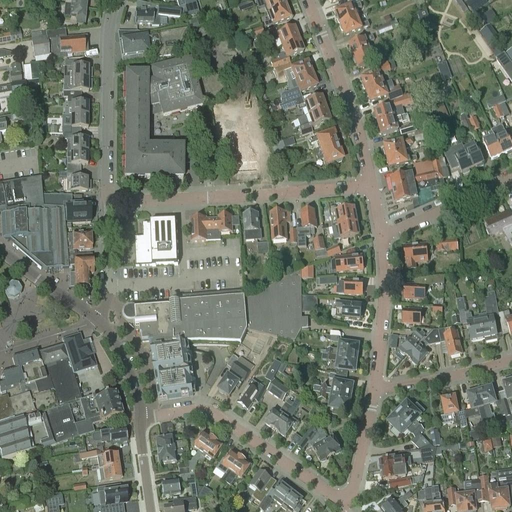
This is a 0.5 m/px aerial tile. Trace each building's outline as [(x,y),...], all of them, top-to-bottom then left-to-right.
[(185,6),(183,0),(176,0),(178,8),(185,6)] [(264,2),(256,5),(258,10),(265,7),(268,14),(285,7),(282,0),(268,0),(263,2),(264,2)] [(486,0),(475,0),(481,9),(489,3),(486,0)] [(251,1),(241,5),(244,11),(253,8),(251,1)] [(152,6),(135,2),(135,25),(151,25),(151,26),(158,26),(158,18),(157,18),(157,17),(182,19),(194,17),(199,16),(197,10),(196,4),(180,9),(152,6)] [(352,6),(335,13),(340,25),(356,19),(354,11),(361,8),(359,4),(352,7),(352,6)] [(64,5),(63,17),(69,18),(69,16),(76,17),(76,21),(84,22),(86,7),(64,5)] [(271,21),(263,24),(265,29),(272,26),(290,20),(285,7),(268,14),(271,21)] [(428,19),(426,12),(418,15),(421,22),(428,19)] [(486,27),(494,22),(489,12),(480,17),(486,27)] [(359,26),(356,19),(340,25),(344,37),(361,31),(361,30),(369,27),(367,23),(359,26)] [(392,25),(375,31),(377,37),(394,30),(392,25)] [(260,29),(252,32),(254,38),(263,35),(260,29)] [(275,31),(257,38),(260,46),(271,41),(272,44),(278,41),(281,48),(298,41),(293,29),(283,33),(282,31),(276,34),(275,31)] [(64,30),(45,33),(46,41),(50,41),(51,61),(65,60),(65,55),(85,53),(83,38),(65,40),(64,30)] [(137,33),(116,33),(121,63),(142,60),(190,53),(187,30),(162,33),(162,30),(154,30),(155,31),(149,32),(149,30),(137,32),(137,33)] [(41,32),(30,34),(31,40),(34,58),(49,56),(47,42),(46,42),(45,37),(42,38),(41,32)] [(9,34),(0,35),(0,44),(10,42),(9,34)] [(365,40),(348,47),(353,58),(369,52),(366,44),(374,42),(372,37),(365,40)] [(278,60),(270,63),(273,71),(275,70),(290,64),(289,64),(287,59),(303,53),(298,41),(281,48),(284,55),(277,58),(278,60)] [(511,48),(495,57),(508,79),(511,78),(511,79),(511,48)] [(369,52),(353,58),(358,70),(374,64),(376,68),(381,66),(380,61),(381,61),(380,57),(372,60),(369,52)] [(125,77),(124,180),(182,180),(182,148),(146,148),(147,109),(159,106),(162,117),(202,107),(189,60),(150,70),(153,81),(147,83),(147,77),(125,77)] [(63,62),(62,80),(88,80),(88,79),(91,79),(91,70),(88,70),(88,68),(79,68),(79,62),(63,62)] [(446,62),(436,65),(442,81),(452,78),(446,62)] [(290,64),(275,70),(278,77),(283,75),(284,77),(292,74),(295,82),(312,75),(307,63),(291,70),(289,65),(290,65),(290,64)] [(19,72),(18,64),(11,65),(12,73),(19,72)] [(378,73),(361,80),(365,91),(383,85),(380,78),(388,75),(387,73),(390,72),(387,64),(381,66),(376,68),(378,73)] [(19,73),(10,75),(11,83),(21,81),(19,73)] [(301,99),(299,94),(316,87),(312,75),(295,82),(297,89),(290,92),(287,94),(286,94),(285,94),(284,95),(283,95),(282,95),(281,96),(281,97),(280,98),(280,99),(280,100),(280,101),(282,106),(293,102),(301,99)] [(62,99),(67,99),(78,99),(78,93),(87,93),(87,91),(90,91),(91,82),(88,82),(88,80),(62,80),(62,87),(62,99)] [(383,85),(365,91),(370,104),(387,97),(389,102),(402,98),(399,89),(394,91),(393,89),(385,92),(383,85)] [(321,98),(303,105),(304,106),(297,108),(298,113),(305,110),(308,117),(325,111),(321,98)] [(67,99),(66,110),(70,110),(70,117),(87,117),(87,105),(78,104),(78,99),(67,99)] [(282,107),(275,109),(277,115),(296,109),(293,102),(282,106),(282,107)] [(504,105),(499,107),(503,117),(508,115),(504,105)] [(390,107),(373,113),(377,125),(407,115),(406,111),(393,115),(390,107)] [(498,107),(493,109),(498,120),(503,118),(498,107)] [(308,117),(297,122),(300,129),(298,130),(301,139),(312,134),(310,130),(313,129),(330,123),(325,111),(308,117)] [(248,113),(218,121),(221,136),(224,135),(226,143),(224,143),(231,171),(261,164),(254,136),(251,136),(250,129),(252,128),(248,113)] [(407,115),(377,125),(381,137),(398,132),(395,124),(408,120),(407,115)] [(57,129),(57,135),(78,135),(78,129),(87,129),(87,117),(70,117),(70,123),(66,123),(66,124),(61,124),(61,129),(57,129)] [(475,118),(469,121),(474,132),(479,130),(475,118)] [(468,121),(462,123),(465,131),(471,128),(468,121)] [(415,125),(400,130),(402,136),(417,132),(415,125)] [(491,131),(492,133),(496,142),(495,142),(502,156),(506,154),(507,155),(511,153),(511,152),(511,151),(511,149),(502,126),(491,131)] [(426,129),(413,133),(416,142),(429,139),(426,129)] [(316,139),(309,141),(310,146),(317,143),(320,151),(337,145),(333,132),(316,138),(316,139)] [(490,139),(482,142),(491,161),(502,156),(495,142),(496,142),(492,133),(488,134),(490,139)] [(57,135),(61,135),(61,142),(66,142),(66,147),(70,147),(70,153),(87,153),(87,141),(78,141),(78,135),(57,135)] [(293,139),(271,146),(278,170),(286,168),(280,151),(295,146),(293,139)] [(404,141),(383,147),(386,158),(407,153),(406,146),(412,144),(411,140),(404,142),(404,141)] [(483,164),(476,148),(474,144),(463,149),(466,155),(472,169),(476,167),(477,169),(483,167),(482,165),(483,164)] [(320,151),(313,153),(316,161),(322,159),(325,166),(342,161),(337,145),(320,151)] [(66,153),(66,174),(77,174),(78,166),(87,166),(87,153),(70,153),(66,153)] [(407,153),(386,158),(389,169),(410,164),(409,163),(417,161),(416,157),(409,159),(407,153)] [(460,155),(454,158),(461,174),(462,173),(463,175),(469,173),(468,171),(472,169),(466,155),(461,157),(460,155)] [(401,177),(390,179),(393,191),(442,180),(449,178),(447,169),(446,169),(444,161),(443,160),(437,161),(438,163),(431,165),(431,164),(417,167),(419,176),(413,177),(412,174),(405,176),(405,174),(401,175),(401,177)] [(66,174),(66,193),(86,193),(87,192),(89,192),(90,183),(87,183),(87,180),(77,180),(77,174),(66,174)] [(42,180),(0,185),(0,213),(0,216),(36,213),(36,207),(43,208),(42,196),(42,180)] [(442,180),(393,191),(395,204),(417,199),(416,192),(430,189),(431,194),(445,191),(442,180)] [(71,196),(42,196),(43,208),(63,209),(63,210),(65,210),(65,217),(66,225),(89,224),(90,224),(90,215),(89,207),(71,208),(71,202),(71,196)] [(0,216),(0,215),(0,218),(1,236),(5,240),(10,239),(10,240),(22,251),(25,253),(26,253),(30,256),(37,256),(37,265),(38,265),(39,265),(40,266),(41,266),(42,267),(42,268),(42,269),(43,270),(68,269),(68,267),(67,257),(66,243),(65,236),(63,210),(63,209),(43,208),(36,207),(36,213),(0,216)] [(335,214),(331,215),(332,221),(336,221),(338,228),(357,225),(355,218),(357,216),(356,213),(354,212),(354,210),(335,213),(335,214)] [(302,230),(296,231),(297,244),(298,249),(306,248),(305,238),(310,238),(310,236),(314,235),(314,229),(316,229),(316,222),(315,222),(314,212),(308,213),(307,211),(303,212),(302,213),(301,213),(302,230)] [(289,212),(270,214),(272,243),(286,242),(284,224),(290,223),(289,212)] [(491,237),(504,232),(511,246),(511,218),(509,213),(485,223),(491,237)] [(257,215),(243,216),(245,240),(253,240),(254,241),(260,240),(260,234),(258,234),(257,215)] [(232,233),(231,225),(238,225),(238,220),(237,220),(237,219),(232,219),(232,220),(231,220),(231,217),(218,217),(218,220),(205,221),(206,234),(219,234),(232,233)] [(206,242),(206,234),(205,221),(205,219),(190,220),(191,243),(206,242)] [(135,238),(136,266),(174,265),(174,266),(177,266),(177,264),(178,263),(177,263),(177,253),(178,253),(178,252),(177,253),(176,244),(177,243),(176,243),(176,234),(177,234),(177,233),(176,233),(175,223),(177,223),(175,223),(175,221),(172,221),(172,222),(153,222),(153,221),(150,221),(150,224),(149,224),(143,224),(142,224),(143,238),(135,238)] [(339,235),(333,236),(334,241),(340,240),(359,237),(358,235),(360,234),(359,231),(357,230),(357,225),(338,228),(339,235)] [(72,235),(65,236),(66,243),(91,242),(91,233),(72,234),(72,235)] [(215,236),(219,236),(219,234),(206,234),(206,242),(215,242),(215,236)] [(317,264),(328,259),(326,250),(325,250),(323,239),(313,241),(315,252),(317,264)] [(444,241),(436,242),(437,254),(445,253),(457,252),(456,240),(444,241)] [(91,242),(66,243),(67,257),(76,256),(76,251),(92,250),(91,242)] [(267,244),(257,245),(258,254),(268,253),(267,244)] [(326,250),(328,259),(340,253),(337,246),(326,250)] [(426,246),(403,248),(405,265),(407,265),(407,271),(415,270),(415,264),(427,263),(426,254),(433,254),(432,246),(426,247),(426,246)] [(76,256),(67,257),(68,267),(74,266),(74,274),(69,274),(70,289),(75,288),(75,290),(89,289),(88,275),(93,275),(92,260),(91,260),(91,255),(76,256)] [(362,258),(335,260),(336,273),(363,271),(362,269),(364,268),(364,265),(362,264),(362,258)] [(307,319),(301,319),(301,314),(302,314),(301,297),(301,280),(301,272),(301,271),(275,284),(255,297),(169,304),(169,308),(168,308),(130,310),(126,312),(124,316),(126,321),(131,322),(134,322),(137,324),(138,329),(139,329),(140,336),(142,336),(142,343),(150,342),(162,341),(172,340),(173,344),(185,344),(240,345),(246,331),(294,343),(301,330),(307,330),(307,319)] [(336,278),(316,280),(317,287),(336,285),(336,278)] [(404,287),(403,300),(419,301),(424,301),(425,287),(443,285),(444,278),(420,280),(420,286),(410,286),(410,287),(404,287)] [(337,289),(337,295),(362,296),(362,295),(363,294),(363,291),(362,290),(362,283),(344,282),(344,283),(338,283),(338,289),(337,289)] [(18,296),(20,291),(17,286),(11,284),(6,287),(5,293),(8,298),(13,299),(18,296)] [(494,294),(487,295),(489,307),(496,305),(494,294)] [(317,298),(301,297),(302,314),(317,313),(317,298)] [(463,300),(456,302),(461,326),(466,325),(470,344),(484,341),(479,320),(472,322),(470,315),(468,315),(468,314),(464,315),(463,312),(465,312),(463,300)] [(336,305),(335,318),(360,321),(360,317),(362,316),(362,313),(361,311),(361,308),(336,305)] [(487,318),(479,320),(484,341),(485,341),(485,343),(497,341),(491,310),(486,311),(487,318)] [(402,312),(402,324),(420,325),(420,312),(408,311),(408,312),(402,312)] [(508,312),(498,315),(503,337),(509,335),(510,338),(511,337),(511,320),(508,312)] [(444,330),(438,332),(440,345),(446,344),(449,359),(461,356),(456,333),(446,336),(444,330)] [(410,339),(399,352),(407,360),(432,332),(419,331),(414,331),(414,337),(411,340),(410,339)] [(432,332),(407,360),(416,368),(428,355),(422,350),(427,345),(428,346),(440,345),(438,332),(432,332)] [(79,335),(62,340),(64,346),(73,375),(97,368),(88,340),(82,342),(80,337),(79,335)] [(151,349),(150,349),(154,375),(158,399),(158,402),(167,401),(167,400),(181,398),(193,397),(191,387),(196,386),(196,385),(195,380),(190,381),(190,380),(189,371),(187,361),(187,360),(192,359),(191,354),(186,354),(185,346),(185,344),(173,344),(172,340),(162,341),(150,342),(151,349)] [(327,350),(326,356),(356,360),(357,354),(358,353),(359,350),(358,349),(358,347),(340,344),(339,352),(333,351),(327,350)] [(64,346),(38,354),(46,380),(49,379),(57,407),(81,400),(73,375),(64,346)] [(2,384),(0,384),(0,394),(46,380),(38,354),(37,351),(12,359),(15,370),(2,374),(0,377),(2,384)] [(346,378),(347,372),(354,373),(354,372),(356,371),(356,368),(355,366),(356,360),(326,356),(322,356),(321,361),(325,361),(325,362),(331,363),(331,362),(337,363),(336,375),(330,374),(330,375),(346,378)] [(230,372),(218,390),(218,391),(219,393),(222,395),(223,394),(229,398),(235,389),(238,391),(254,367),(239,358),(238,360),(233,357),(226,367),(231,370),(230,372)] [(267,376),(273,379),(279,368),(273,366),(267,376)] [(345,385),(346,378),(330,375),(329,380),(335,381),(332,396),(350,399),(351,394),(353,393),(353,389),(352,388),(352,386),(345,385)] [(0,425),(35,414),(36,415),(57,409),(49,380),(34,384),(0,394),(0,395),(1,396),(2,396),(5,395),(6,396),(7,399),(6,399),(7,401),(0,403),(0,425)] [(252,382),(237,404),(247,411),(254,401),(258,404),(265,391),(252,382)] [(273,382),(266,392),(281,402),(288,392),(273,382)] [(511,382),(503,385),(508,402),(511,400),(511,382)] [(491,389),(479,392),(487,421),(488,425),(495,423),(493,416),(491,416),(489,407),(495,405),(491,389)] [(479,392),(467,396),(471,412),(478,410),(481,423),(487,421),(479,392)] [(85,423),(74,426),(78,438),(94,432),(92,426),(122,417),(115,394),(107,397),(106,393),(105,394),(81,401),(78,402),(85,423)] [(315,393),(319,394),(318,400),(325,401),(326,395),(315,393)] [(332,396),(329,409),(347,413),(347,411),(349,411),(350,407),(349,405),(350,399),(332,396)] [(444,417),(440,418),(442,426),(453,424),(453,425),(459,424),(460,430),(466,428),(464,420),(463,413),(459,414),(456,398),(441,401),(444,417)] [(498,405),(495,406),(499,419),(505,417),(501,404),(499,398),(496,398),(498,405)] [(287,412),(275,432),(285,439),(292,429),(295,430),(299,424),(291,419),(301,403),(296,400),(291,408),(287,412)] [(507,403),(501,404),(505,417),(505,419),(511,418),(507,403)] [(406,405),(397,414),(419,435),(423,431),(419,427),(418,427),(414,423),(423,413),(416,406),(412,410),(406,405)] [(0,460),(1,463),(44,450),(78,438),(74,426),(67,406),(8,426),(0,428),(0,460)] [(273,410),(264,424),(275,432),(287,412),(291,408),(287,406),(281,415),(273,410)] [(397,414),(388,424),(393,429),(389,433),(397,440),(400,436),(401,437),(406,431),(415,440),(419,435),(397,414)] [(322,415),(321,422),(335,425),(336,418),(322,415)] [(312,427),(297,447),(303,451),(308,445),(312,448),(311,449),(320,465),(322,464),(324,464),(326,462),(326,461),(331,459),(321,443),(316,433),(316,432),(312,427)] [(320,429),(316,432),(316,433),(321,443),(331,459),(335,456),(336,457),(338,456),(340,454),(339,454),(341,453),(332,437),(327,439),(323,432),(322,433),(320,429)] [(92,434),(91,436),(92,441),(94,443),(100,442),(101,443),(109,442),(110,446),(126,443),(124,430),(108,432),(108,431),(99,432),(99,433),(92,434)] [(437,430),(430,432),(433,447),(440,446),(440,448),(443,447),(442,439),(440,440),(439,434),(438,434),(437,430)] [(204,433),(194,447),(199,451),(197,454),(202,457),(213,440),(209,437),(209,436),(208,434),(205,433),(205,434),(204,433)] [(298,444),(301,438),(294,434),(291,440),(298,444)] [(420,435),(412,443),(420,451),(434,448),(420,435)] [(156,443),(156,446),(157,450),(158,450),(158,453),(185,449),(184,444),(174,445),(173,439),(156,441),(157,443),(156,443)] [(213,440),(202,457),(211,464),(223,447),(222,446),(222,445),(221,443),(218,442),(218,443),(213,440)] [(491,440),(483,442),(485,453),(493,451),(491,440)] [(492,441),(493,448),(500,447),(499,440),(492,441)] [(458,446),(436,450),(434,457),(441,456),(441,453),(450,452),(452,453),(459,452),(458,446)] [(158,458),(158,462),(159,464),(160,464),(160,466),(176,463),(176,459),(186,457),(185,449),(158,453),(159,457),(158,458)] [(434,457),(436,450),(420,452),(422,467),(433,465),(434,457)] [(84,455),(78,456),(79,462),(96,459),(100,458),(99,453),(95,453),(84,455)] [(223,461),(217,469),(225,474),(221,480),(225,483),(241,459),(237,456),(236,454),(233,453),(233,454),(232,453),(225,462),(223,461)] [(98,469),(90,470),(90,472),(119,468),(117,455),(100,458),(96,459),(98,469)] [(197,463),(188,463),(189,469),(190,475),(194,475),(195,471),(196,468),(198,464),(200,466),(203,461),(200,459),(197,463)] [(241,459),(225,483),(230,487),(237,477),(241,480),(251,466),(250,465),(250,464),(248,463),(246,462),(241,459)] [(380,470),(379,470),(379,472),(410,468),(409,465),(406,461),(403,461),(394,462),(394,460),(379,462),(380,470)] [(497,460),(493,460),(497,487),(500,511),(505,511),(505,510),(509,509),(507,491),(506,491),(506,486),(503,487),(501,473),(500,473),(497,460)] [(119,468),(90,472),(90,473),(97,472),(99,483),(121,480),(119,468)] [(410,468),(379,472),(379,475),(381,474),(382,482),(396,480),(396,475),(404,473),(404,472),(407,471),(408,476),(414,475),(413,472),(415,472),(414,468),(410,468)] [(189,469),(179,470),(180,477),(190,475),(189,469)] [(259,472),(249,487),(256,491),(251,498),(261,505),(274,487),(268,483),(268,484),(266,483),(269,478),(259,472)] [(178,482),(163,485),(164,498),(180,495),(179,488),(195,485),(194,475),(190,475),(180,477),(181,482),(178,483),(178,482)] [(478,480),(478,483),(481,502),(488,501),(488,504),(490,503),(491,511),(494,511),(495,511),(499,511),(500,511),(497,487),(488,488),(487,479),(478,480)] [(478,483),(463,485),(464,497),(465,511),(475,511),(474,502),(481,502),(478,483)] [(84,486),(73,487),(74,494),(82,493),(85,492),(85,491),(84,486)] [(120,486),(96,489),(97,495),(98,495),(100,507),(99,507),(99,511),(123,511),(122,504),(126,504),(126,500),(128,500),(126,490),(120,491),(120,486)] [(275,498),(273,500),(282,507),(292,493),(282,486),(273,497),(275,498)] [(204,487),(203,488),(197,499),(214,496),(214,495),(210,491),(204,487)] [(432,488),(432,490),(432,496),(433,511),(443,511),(443,503),(440,503),(439,497),(438,495),(439,495),(438,488),(432,488)] [(454,489),(446,490),(448,506),(456,505),(456,511),(465,511),(464,497),(455,498),(454,489)] [(419,493),(417,502),(425,501),(425,505),(423,506),(423,511),(433,511),(432,496),(432,490),(423,491),(423,493),(419,493)] [(282,507),(281,508),(285,511),(286,511),(288,510),(289,511),(292,511),(293,511),(299,511),(302,509),(299,506),(303,501),(292,493),(282,507)] [(56,498),(45,500),(47,511),(58,511),(58,508),(56,498)] [(267,498),(259,509),(262,511),(265,511),(272,502),(267,498)] [(24,499),(19,501),(22,511),(28,509),(24,499)] [(178,507),(164,509),(164,511),(190,511),(197,511),(195,499),(177,502),(178,507)] [(391,501),(380,510),(381,511),(392,511),(404,503),(401,499),(394,504),(391,501)] [(410,500),(408,510),(414,511),(416,502),(410,500)] [(19,501),(8,505),(10,511),(18,511),(22,511),(19,501)] [(404,503),(392,511),(400,511),(407,507),(404,503)]
